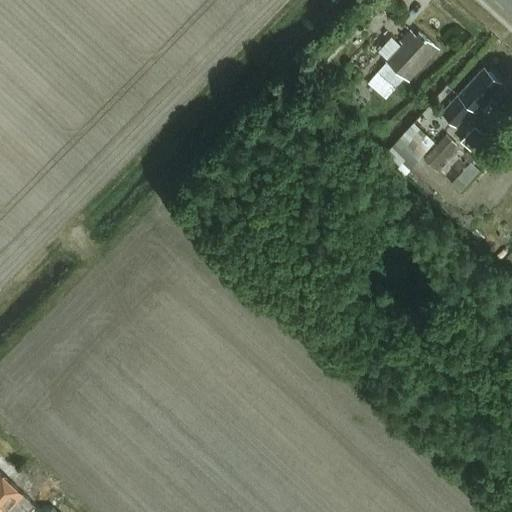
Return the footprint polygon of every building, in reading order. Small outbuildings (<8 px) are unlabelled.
[(385,98),(396,85),(404,77),(408,81),(438,48),(419,31),(416,35),(410,30),(400,41),(402,44),(386,61),(387,62),(380,70),(367,83),(385,98)] [(484,66),(457,94),(458,95),(441,113),(455,125),(471,107),(474,110),(500,81),(484,66)] [(415,123),(391,150),(410,167),(434,139),(415,123)] [(490,140),(484,136),(485,135),(478,129),(474,125),(471,129),(461,139),(460,141),(470,150),(475,145),(481,150),(490,140)] [(433,168),(456,144),(446,134),(423,158),(433,168)] [(496,170),(511,154),(500,143),(485,160),(496,170)] [(0,489),(9,480),(0,472),(0,489)] [(9,480),(0,489),(0,511),(11,511),(22,501),(18,497),(22,493),(9,480)]
